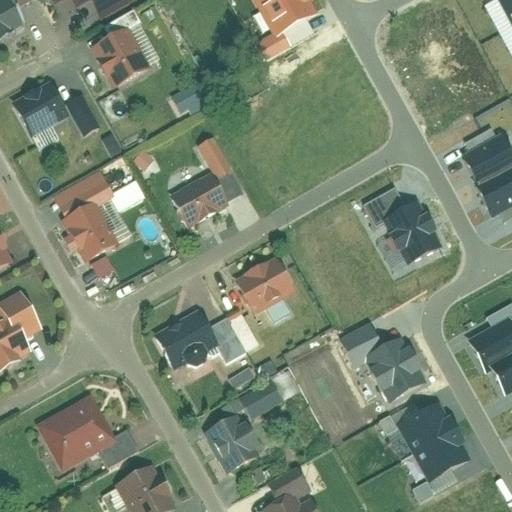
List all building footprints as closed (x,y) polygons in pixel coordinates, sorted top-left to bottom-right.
[(10,0),(2,0),(0,1),(0,42),(25,30),(10,0)] [(43,0),(70,46),(106,25),(93,3),(96,0),(43,0)] [(313,24),(299,0),(253,0),(250,2),(273,43),(275,46),(279,43),(313,24)] [(511,0),(499,0),(494,3),(511,38),(511,0)] [(109,39),(92,49),(117,94),(152,74),(129,32),(142,25),(135,14),(105,31),(109,39)] [(287,57),(279,43),(275,46),(273,43),(253,55),(262,71),(287,57)] [(46,91),(5,112),(27,148),(68,126),(46,91)] [(63,109),(79,142),(96,134),(80,101),(63,109)] [(511,158),(503,142),(460,164),(475,194),(472,195),(487,225),(511,211),(511,158)] [(212,176),(174,199),(196,234),(234,210),(212,176)] [(81,210),(60,224),(89,268),(123,246),(97,206),(111,197),(102,184),(75,202),(81,210)] [(440,253),(416,208),(382,227),(407,271),(440,253)] [(0,272),(10,267),(0,251),(0,272)] [(94,287),(111,278),(102,262),(85,271),(94,287)] [(278,262),(237,284),(255,319),(296,297),(278,262)] [(39,330),(23,301),(0,313),(0,377),(2,381),(23,370),(17,358),(31,350),(25,338),(39,330)] [(197,319),(149,344),(168,375),(212,347),(197,319)] [(240,322),(226,329),(243,362),(258,354),(240,322)] [(511,335),(507,326),(468,348),(484,376),(489,373),(503,398),(511,393),(511,335)] [(424,387),(400,344),(363,365),(387,408),(424,387)] [(244,365),(222,375),(231,393),(254,381),(244,365)] [(269,389),(236,408),(247,426),(279,409),(269,389)] [(93,400),(39,430),(66,477),(107,454),(113,465),(136,452),(125,433),(115,438),(93,400)] [(469,466),(438,409),(397,432),(428,489),(469,466)] [(235,422),(201,442),(224,483),(259,465),(235,422)] [(162,511),(142,475),(110,493),(120,511),(162,511)] [(291,493),(260,511),(320,511),(314,499),(299,508),(291,493)]
